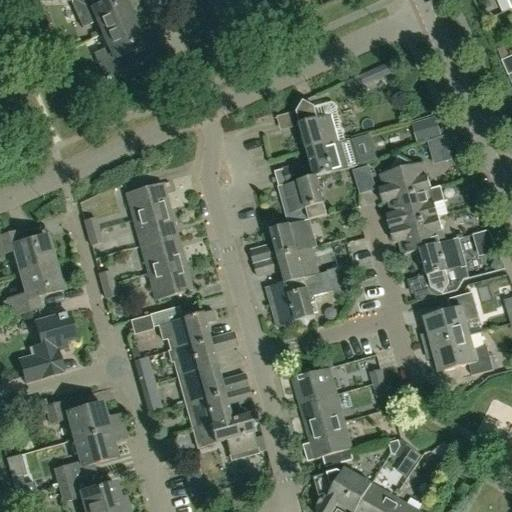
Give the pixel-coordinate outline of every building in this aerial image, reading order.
[(124,0),(114,0),(111,2),(110,0),(72,0),(72,5),(82,28),(97,22),(103,35),(134,21),(124,0)] [(205,0),(213,19),(254,1),(253,0),(205,0)] [(145,47),(134,21),(103,35),(109,48),(94,55),(105,78),(128,68),(137,64),(133,53),(145,47)] [(508,75),(511,73),(511,57),(502,62),(508,75)] [(332,105),(315,109),(304,102),(297,114),(308,153),(346,142),(335,107),(332,105)] [(346,143),(346,142),(308,153),(310,161),(283,168),(288,186),(304,182),(304,183),(317,179),(352,169),(354,169),(359,168),(361,164),(354,143),(351,141),(346,143)] [(383,205),(388,203),(430,191),(423,164),(411,168),(410,165),(399,159),(392,170),(393,173),(380,176),(384,189),(379,191),(383,205)] [(354,169),(352,169),(358,191),(370,187),(364,166),(359,168),(354,169)] [(328,217),(317,179),(304,183),(304,182),(288,186),(278,188),(285,216),(306,210),(309,222),(310,222),(328,217)] [(127,195),(134,222),(171,212),(164,185),(127,195)] [(391,231),(438,218),(434,205),(444,202),(440,188),(430,191),(388,203),(391,216),(387,218),(391,231)] [(178,239),(171,212),(134,222),(141,249),(178,239)] [(84,221),(88,235),(100,231),(97,218),(84,221)] [(445,244),(438,218),(391,231),(394,245),(399,244),(403,257),(421,252),(421,251),(445,244)] [(317,249),(310,222),(309,222),(290,227),(290,226),(271,232),(275,247),(250,254),(254,266),(312,250),(312,251),(317,249)] [(0,238),(0,256),(14,253),(20,274),(55,265),(47,238),(24,244),(21,233),(0,238)] [(186,266),(178,239),(141,249),(149,276),(186,266)] [(466,267),(458,240),(445,244),(421,251),(421,252),(427,276),(431,289),(415,293),(418,303),(442,296),(449,285),(446,273),(466,267)] [(318,275),(312,251),(312,250),(254,266),(257,279),(282,272),(285,283),(266,288),(266,290),(286,285),(304,280),(305,281),(329,274),(329,273),(318,275)] [(62,291),(55,265),(20,274),(26,296),(9,301),(4,302),(8,318),(13,317),(13,318),(42,310),(39,298),(62,291)] [(193,292),(186,266),(149,276),(156,303),(193,292)] [(115,284),(111,271),(100,274),(99,275),(102,287),(115,284)] [(315,319),(309,298),(333,292),(329,274),(305,281),(304,280),(286,285),(289,297),(270,302),(277,329),(299,323),(307,328),(312,320),(315,319)] [(118,297),(115,284),(102,287),(106,300),(107,300),(118,297)] [(466,323),(479,320),(472,295),(448,301),(451,313),(425,320),(430,335),(422,337),(426,349),(469,337),(466,323)] [(213,312),(182,320),(179,308),(155,315),(162,342),(168,340),(172,352),(210,342),(205,325),(216,322),(213,312)] [(25,385),(52,377),(64,374),(58,352),(66,350),(64,344),(75,341),(68,315),(36,324),(43,348),(30,351),(34,368),(22,371),(25,385)] [(210,342),(172,352),(169,353),(172,364),(175,363),(179,379),(217,368),(213,354),(237,347),(233,335),(210,342)] [(473,352),(469,337),(426,349),(429,360),(436,358),(440,374),(469,366),(472,377),(493,371),(487,348),(473,352)] [(221,382),(217,368),(179,379),(186,405),(248,388),(244,375),(221,382)] [(292,380),(300,407),(337,397),(330,370),(292,380)] [(252,401),(248,388),(186,405),(193,432),(231,421),(231,420),(228,407),(252,401)] [(345,423),(337,397),(300,407),(307,434),(345,423)] [(68,421),(74,442),(123,428),(119,417),(106,421),(102,405),(86,410),(83,398),(47,408),(45,402),(26,408),(29,420),(48,414),(51,425),(68,421)] [(248,416),(231,420),(231,421),(193,432),(198,450),(226,442),(231,461),(258,454),(248,416)] [(352,450),(345,423),(307,434),(310,445),(304,446),(308,462),(323,458),(326,469),(354,462),(351,451),(352,450)] [(126,440),(123,428),(74,442),(80,464),(55,471),(60,487),(97,477),(94,466),(117,459),(113,444),(126,440)] [(399,442),(388,444),(391,455),(395,457),(400,448),(399,442)] [(348,511),(354,511),(370,485),(354,476),(344,470),(341,474),(337,472),(313,479),(320,502),(314,511),(333,511),(337,505),(348,511)] [(41,491),(53,488),(51,481),(35,486),(34,483),(24,485),(22,476),(11,478),(17,498),(36,493),(41,491)] [(100,488),(97,477),(60,487),(65,504),(82,499),(85,511),(119,511),(128,510),(125,498),(119,500),(115,484),(100,488)] [(387,511),(395,499),(370,485),(354,511),(387,511)] [(417,511),(395,499),(387,511),(417,511)]
